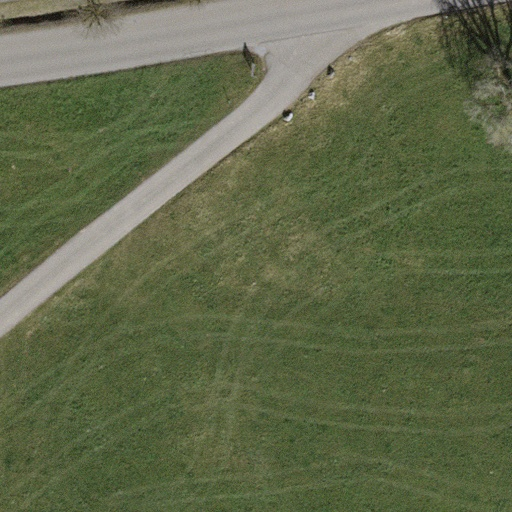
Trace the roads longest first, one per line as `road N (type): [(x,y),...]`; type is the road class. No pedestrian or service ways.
road 1 (unclassified): [(387,0),(0,326)]
road 2 (tertiary): [(369,0),(0,46)]
